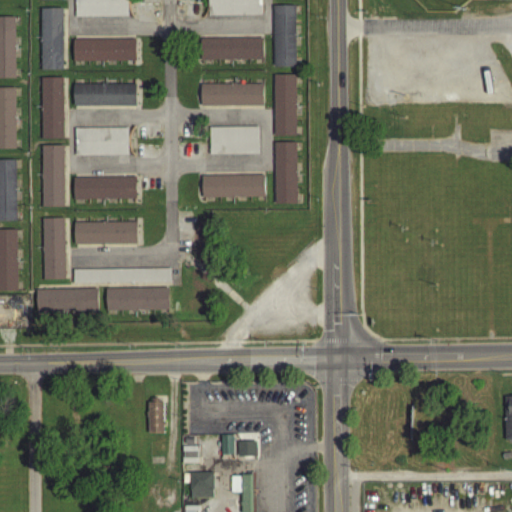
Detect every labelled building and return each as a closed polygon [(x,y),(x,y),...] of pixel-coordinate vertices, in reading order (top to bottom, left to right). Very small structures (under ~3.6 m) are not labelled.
[(73,22),(73,0),(126,0),(126,21),(73,22)] [(207,20),(207,0),(260,0),(260,20),(207,20)] [(272,10),(294,10),(295,70),(273,71),(272,10)] [(61,13),(62,74),(40,74),(39,13),(61,13)] [(14,83),(0,83),(0,21),(13,21),(14,83)] [(198,65),(198,43),(262,43),(262,64),(198,65)] [(72,66),(72,45),(134,44),(135,65),(72,66)] [(272,79),(295,79),(295,140),(273,140),(272,79)] [(40,82),(61,82),(62,142),(40,143),(40,82)] [(200,110),(200,89),(262,88),(262,110),(200,110)] [(73,111),(72,89),(135,89),(135,110),(73,111)] [(0,92),(14,92),(14,154),(0,154),(0,92)] [(209,159),(208,132),(257,131),(257,159),(209,159)] [(74,160),(74,132),(126,132),(127,160),(74,160)] [(273,147),(295,147),(296,207),(274,207),(273,147)] [(61,150),(62,211),(41,211),(40,150),(61,150)] [(15,226),(0,226),(0,164),(14,164),(15,226)] [(201,202),(201,180),(263,180),(263,202),(201,202)] [(72,204),(72,183),(135,182),(135,203),(72,204)] [(41,223),(63,222),(64,283),(42,283),(41,223)] [(73,249),(73,227),(135,226),(135,247),(73,249)] [(16,295),(0,295),(0,234),(15,234),(16,295)] [(72,288),(72,274),(169,273),(169,286),(72,288)] [(35,317),(35,295),(96,293),(97,315),(35,317)] [(105,315),(105,294),(167,293),(168,314),(105,315)] [(162,440),(163,409),(147,408),(146,439),(162,440)] [(233,461),(232,441),(219,441),(220,461),(233,461)] [(182,470),(197,469),(196,452),(182,453),(182,470)] [(212,478),(189,479),(189,504),(212,504),(212,478)] [(229,482),(230,499),(240,499),(239,511),(251,511),(251,481),(229,482)]
